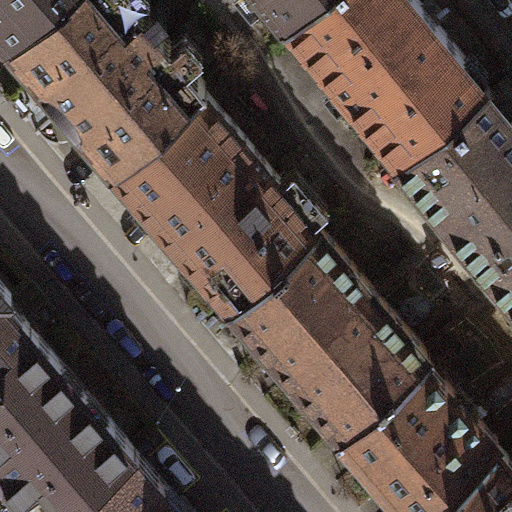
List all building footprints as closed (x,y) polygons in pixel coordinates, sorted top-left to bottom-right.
[(48,0),(0,0),(0,24),(9,34),(48,0)] [(204,78),(139,0),(48,0),(9,34),(109,157),(204,78)] [(277,0),(287,11),(300,0),(277,0)] [(300,0),(287,11),(398,153),(485,79),(420,0),(300,0)] [(313,217),(204,78),(109,157),(231,292),(313,217)] [(511,254),(511,111),(485,79),(398,153),(494,270),(511,254)] [(428,349),(313,217),(231,292),(343,421),(423,352),(428,349)] [(511,254),(494,270),(511,291),(511,254)] [(0,348),(29,323),(2,292),(9,286),(0,275),(0,348)] [(55,511),(134,444),(29,323),(0,348),(0,462),(43,511),(55,511)] [(499,434),(423,352),(343,421),(414,506),(499,434)] [(511,511),(511,450),(499,434),(414,506),(419,511),(511,511)] [(191,511),(134,444),(55,511),(191,511)]
